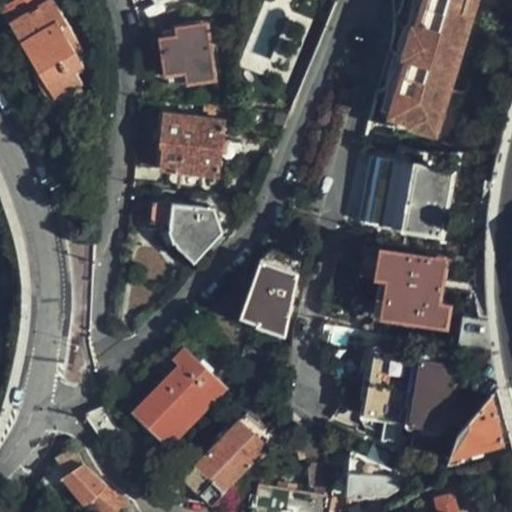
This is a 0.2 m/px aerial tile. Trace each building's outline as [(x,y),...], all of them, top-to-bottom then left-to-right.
[(83,44),(57,0),(2,0),(1,1),(57,96),(86,79),(75,61),(82,56),(78,48),(83,44)] [(426,0),(404,0),(371,126),(434,146),(436,137),(413,131),(415,125),(393,118),(426,0)] [(426,0),(393,118),(415,125),(413,131),(436,137),(455,143),(469,99),(450,93),(452,84),(441,81),(456,30),(466,34),(475,0),(426,0)] [(165,30),(170,71),(186,68),(187,78),(213,75),(206,17),(186,20),(186,27),(165,30)] [(452,84),(466,34),(456,30),(441,81),(452,84)] [(186,68),(170,71),(171,80),(187,78),(186,68)] [(223,153),(225,140),(226,121),(167,114),(163,147),(166,147),(164,169),(220,176),(223,153)] [(233,141),(225,140),(223,153),(232,154),(233,141)] [(446,233),(456,169),(373,157),(363,221),(446,233)] [(224,230),(214,207),(158,201),(157,221),(171,223),(179,246),(196,260),(224,230)] [(260,319),(283,249),(275,246),(265,254),(242,314),(260,319)] [(304,257),(283,249),(260,319),(287,331),(299,271),(304,257)] [(443,304),(450,262),(369,250),(364,276),(392,280),(386,318),(447,327),(452,307),(443,304)] [(20,296),(17,268),(3,270),(6,296),(14,296),(20,296)] [(461,345),(494,350),(494,349),(491,319),(465,315),(461,345)] [(458,407),(462,386),(453,383),(455,363),(368,350),(364,366),(375,368),(367,414),(371,414),(369,423),(384,430),(387,416),(446,425),(450,406),(458,407)] [(184,365),(211,390),(220,381),(190,351),(181,361),(184,365)] [(359,363),(336,375),(337,378),(340,389),(366,374),(359,363)] [(167,436),(211,390),(184,365),(140,410),(167,436)] [(498,410),(494,393),(460,436),(449,465),(484,457),(482,448),(505,442),(498,410)] [(338,408),(335,414),(360,426),(366,412),(341,402),(338,408)] [(98,410),(87,414),(110,445),(127,433),(109,404),(106,406),(98,410)] [(212,502),(216,503),(270,446),(269,445),(275,437),(273,435),(278,431),(278,425),(272,419),(264,426),(248,412),(243,419),(241,417),(195,464),(196,466),(185,477),(212,502)] [(325,454),(319,426),(304,428),(310,457),(325,454)] [(62,455),(58,459),(70,471),(64,478),(82,496),(91,504),(95,500),(107,511),(126,511),(132,507),(132,503),(86,463),(82,450),(77,446),(71,452),(62,455)] [(389,493),(391,477),(376,475),(377,473),(352,472),(350,494),(360,494),(358,501),(370,500),(370,494),(375,494),(375,492),(389,493)] [(296,493),(297,487),(298,483),(280,479),(280,485),(279,488),(296,493)] [(186,481),(174,495),(193,499),(199,492),(186,481)] [(250,510),(259,511),(329,511),(333,494),(297,487),(296,493),(279,488),(280,485),(261,482),(259,493),(258,501),(251,500),(250,510)] [(460,511),(457,494),(450,492),(436,497),(440,511),(460,511)] [(333,494),(329,511),(351,511),(354,499),(333,494)]
